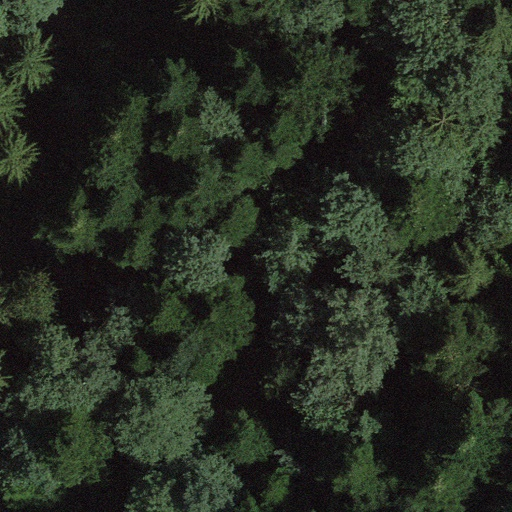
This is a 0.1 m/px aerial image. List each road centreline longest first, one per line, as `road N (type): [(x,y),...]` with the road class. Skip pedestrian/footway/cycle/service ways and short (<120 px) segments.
road 1 (track): [(457,0),(427,39),(319,305),(195,470)]
road 2 (track): [(0,511),(55,0)]
